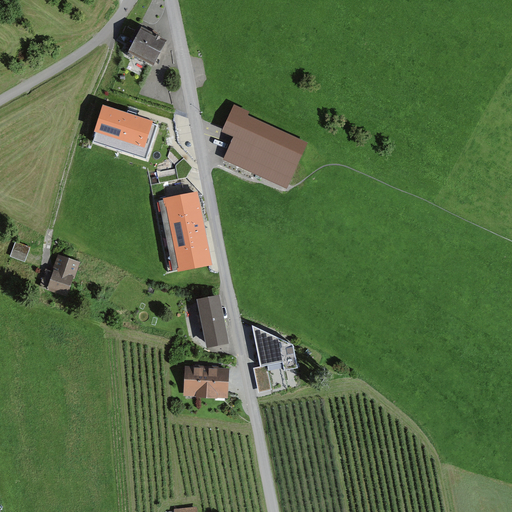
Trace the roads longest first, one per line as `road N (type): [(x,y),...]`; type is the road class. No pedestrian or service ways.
road 1 (residential): [(172,0),(273,511)]
road 2 (track): [(46,266),(50,228),(112,26)]
road 3 (unclassified): [(0,100),(91,46),(131,0)]
